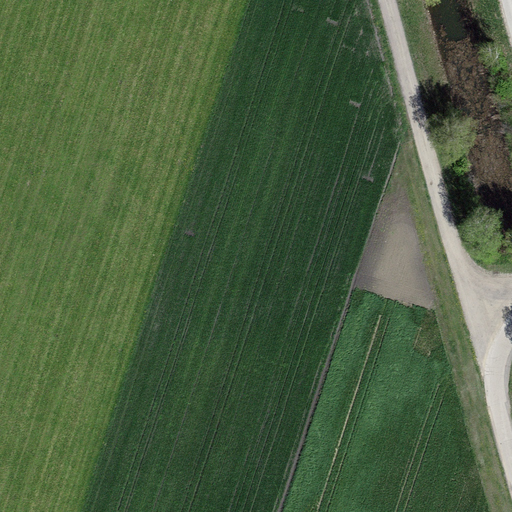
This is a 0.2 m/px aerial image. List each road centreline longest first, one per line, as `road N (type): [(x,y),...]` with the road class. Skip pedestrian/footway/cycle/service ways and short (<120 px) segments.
road 1 (track): [(505,342),(472,291),(443,220),(388,0)]
road 2 (track): [(511,461),(492,363),(511,332)]
